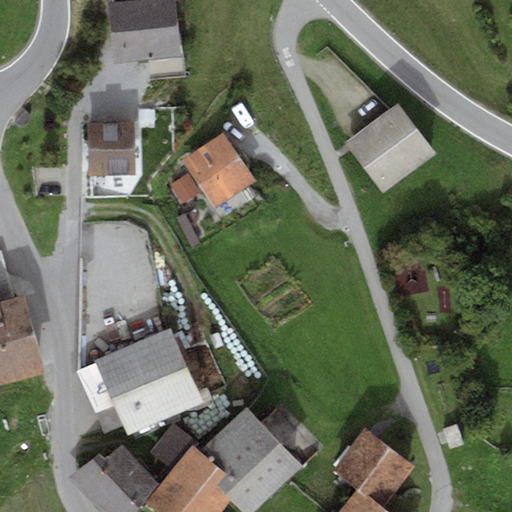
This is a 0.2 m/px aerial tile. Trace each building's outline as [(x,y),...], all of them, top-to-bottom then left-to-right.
[(176,0),(107,0),(115,61),(183,51),(176,0)] [(437,146),(399,97),(344,140),(380,190),(437,146)] [(135,116),(87,118),(88,168),(138,166),(135,116)] [(257,173),(224,127),(181,156),(215,205),(257,173)] [(200,190),(187,172),(169,183),(182,202),(200,190)] [(0,378),(47,364),(24,286),(13,288),(1,248),(0,247),(0,378)] [(173,320),(96,356),(97,359),(77,369),(96,409),(115,400),(129,431),(205,397),(173,320)] [(248,400),(201,445),(228,465),(216,477),(231,495),(248,511),(249,511),(305,458),(248,400)] [(201,445),(194,439),(197,435),(174,418),(149,450),(170,466),(148,498),(165,511),(217,511),(231,495),(216,477),(228,465),(201,445)] [(358,481),(387,500),(415,459),(364,422),(334,464),(358,481)] [(457,422),(442,427),(449,447),(463,442),(457,422)] [(100,448),(69,473),(104,511),(131,511),(159,480),(122,439),(105,453),(100,448)] [(401,511),(387,500),(358,481),(335,511),(401,511)]
